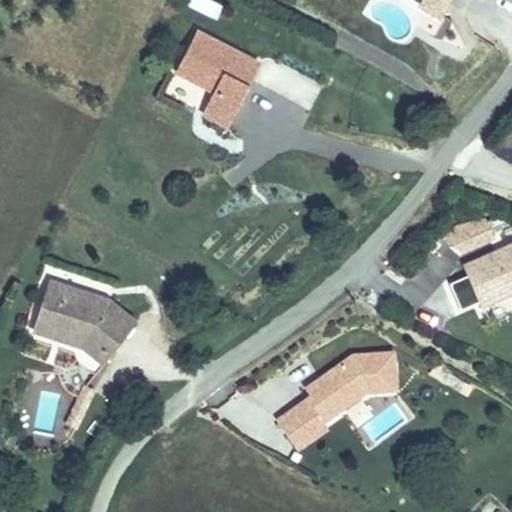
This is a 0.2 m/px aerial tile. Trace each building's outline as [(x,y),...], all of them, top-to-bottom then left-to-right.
[(217,19),(223,3),(216,0),(186,0),(184,5),(217,19)] [(264,53),(200,18),(178,59),(213,78),(201,102),(231,117),(264,53)] [(445,82),(454,64),(435,55),(425,73),(445,82)] [(310,108),(320,82),(264,60),(254,86),(310,108)] [(452,218),(438,231),(454,242),(489,227),(482,209),(452,218)] [(511,236),(502,235),(459,255),(464,265),(447,273),(459,300),(475,292),(470,280),(486,272),(495,291),(511,282),(511,236)] [(495,291),(486,272),(470,280),(475,292),(478,298),(495,291)] [(44,276),(34,310),(89,327),(104,345),(133,324),(109,295),(44,276)] [(89,327),(34,310),(30,324),(80,338),(93,352),(104,345),(89,327)] [(344,372),(349,380),(381,377),(379,340),(333,342),(301,369),(309,379),(292,389),(266,411),(277,427),(309,400),(344,372)] [(309,379),(301,369),(285,380),(292,389),(309,379)] [(316,410),(349,380),(344,372),(309,400),(316,410)] [(318,414),(316,410),(309,400),(277,427),(287,439),(318,414)]
